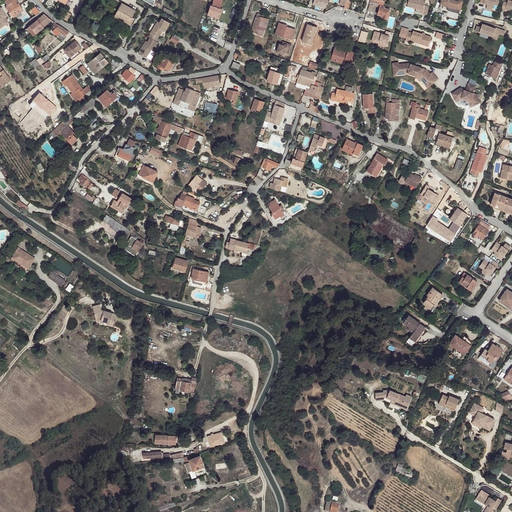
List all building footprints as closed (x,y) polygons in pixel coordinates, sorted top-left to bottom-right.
[(6,6),(13,17),(23,10),(16,0),(5,0),(5,1),(8,5),(6,6)] [(390,8),(383,5),(384,2),(381,1),(381,0),(370,0),(369,6),(368,10),(373,12),(375,6),(379,7),(377,14),(383,16),(382,18),(387,19),(390,8)] [(426,1),(422,0),(408,0),(407,6),(423,10),(422,14),(427,15),(429,6),(425,5),(426,1)] [(440,0),(440,5),(446,6),(460,10),(461,10),(463,0),(462,0),(440,0)] [(480,0),(480,3),(487,5),(487,7),(493,8),(494,4),(498,5),(499,0),(480,0)] [(504,1),(502,9),(505,10),(506,9),(511,11),(511,9),(511,8),(511,1),(508,0),(507,0),(507,2),(504,1)] [(122,3),(114,16),(115,16),(120,19),(130,25),(134,18),(132,17),(136,10),(122,3)] [(211,10),(209,9),(208,14),(218,18),(220,14),(221,14),(223,9),(219,8),(221,5),(214,3),(213,6),(211,10)] [(7,19),(9,17),(1,5),(0,5),(0,26),(8,21),(7,19)] [(40,11),(35,6),(29,11),(31,13),(33,12),(36,15),(40,12),(40,11)] [(68,11),(63,19),(67,21),(72,14),(68,11)] [(36,32),(51,20),(44,14),(27,28),(28,29),(25,32),(26,35),(30,32),(34,36),(37,33),(36,32)] [(259,18),(256,17),(253,29),(252,32),(257,34),(263,36),(265,30),(266,30),(269,20),(263,18),(260,17),(259,18)] [(138,52),(147,58),(152,50),(154,51),(159,43),(157,41),(163,30),(165,32),(170,23),(162,18),(159,22),(157,26),(155,25),(148,37),(150,37),(147,42),(145,40),(138,52)] [(37,33),(52,20),(51,20),(36,32),(37,33)] [(54,22),(52,25),(55,28),(52,32),(63,41),(66,37),(66,36),(69,32),(54,22)] [(296,28),(278,22),(275,33),(292,38),(296,28)] [(316,27),(308,24),(302,41),(311,44),(314,35),(313,35),(316,27)] [(481,27),(477,26),(475,31),(480,33),(481,32),(493,36),(494,33),(499,35),(499,34),(503,35),(505,31),(496,28),(483,24),(481,27)] [(402,27),(400,33),(407,36),(408,31),(409,30),(402,27)] [(368,33),(361,31),(359,37),(365,39),(368,33)] [(374,31),(372,39),(375,40),(375,39),(381,41),(381,46),(388,46),(388,41),(390,32),(386,31),(385,34),(374,31)] [(407,36),(400,33),(399,36),(406,38),(405,41),(410,43),(410,41),(428,46),(431,37),(425,35),(422,34),(413,31),(412,33),(408,31),(407,36)] [(180,37),(175,34),(174,37),(172,36),(170,40),(177,44),(180,37)] [(75,39),(63,49),(69,57),(82,48),(75,39)] [(39,48),(37,45),(37,44),(37,43),(33,46),(35,49),(33,51),(35,55),(42,50),(40,47),(39,48)] [(282,45),(279,44),(277,52),(284,54),(285,53),(288,54),(291,45),(288,43),(287,45),(284,44),(284,45),(282,45)] [(347,52),(334,48),(331,60),(342,63),(344,64),(343,65),(341,72),(348,74),(355,52),(348,49),(347,52)] [(152,50),(147,58),(151,60),(156,52),(152,50)] [(100,54),(88,64),(95,72),(107,62),(100,54)] [(174,62),(164,57),(160,65),(159,64),(158,67),(163,70),(164,67),(169,70),(174,62)] [(40,65),(37,60),(36,59),(31,62),(35,68),(40,65)] [(502,65),(503,63),(494,60),(493,65),(489,64),(485,73),(490,75),(490,76),(497,78),(502,65)] [(286,68),(290,69),(291,67),(296,68),(297,64),(289,61),(286,68)] [(310,61),(308,67),(316,70),(318,64),(310,61)] [(399,62),(392,63),(393,69),(399,69),(400,74),(405,73),(406,73),(408,73),(416,76),(421,78),(423,80),(427,77),(432,84),(438,78),(433,72),(430,74),(427,70),(408,63),(399,64),(399,62)] [(84,74),(88,72),(83,65),(79,68),(84,74)] [(271,66),(270,70),(267,81),(280,85),(283,74),(276,72),(277,68),(271,66)] [(301,69),(297,82),(298,83),(305,85),(311,87),(316,72),(313,71),(312,73),(306,71),(307,68),(303,67),(302,69),(301,69)] [(0,82),(3,86),(11,80),(3,69),(1,71),(0,70),(0,82)] [(127,71),(126,69),(121,75),(130,83),(135,76),(128,70),(127,71)] [(72,74),(62,82),(65,86),(67,85),(72,93),(70,94),(76,101),(78,100),(80,102),(85,98),(83,95),(90,91),(87,86),(82,90),(81,88),(82,88),(72,74)] [(218,75),(196,79),(196,84),(203,83),(203,88),(216,86),(215,78),(218,78),(218,75)] [(421,78),(416,76),(416,78),(420,79),(427,88),(432,84),(427,77),(423,80),(421,78)] [(312,84),(309,92),(315,94),(315,96),(320,98),(324,88),(320,86),(321,83),(318,82),(317,86),(312,84)] [(461,88),(456,91),(459,97),(461,98),(471,101),(471,102),(469,103),(471,107),(480,103),(477,95),(473,93),(476,86),(469,83),(466,90),(462,89),(461,88)] [(150,92),(154,95),(160,89),(156,85),(150,92)] [(330,100),(337,101),(338,98),(348,100),(353,101),(354,93),(351,92),(352,88),(351,88),(351,87),(346,86),(345,91),(337,89),(336,93),(332,92),(330,100)] [(179,88),(173,103),(194,111),(200,93),(186,88),(185,91),(184,91),(184,90),(179,88)] [(107,89),(98,97),(106,106),(113,100),(118,96),(114,91),(111,94),(107,89)] [(238,92),(229,90),(228,93),(226,92),(225,97),(227,98),(226,99),(233,100),(233,103),(235,104),(238,92)] [(306,91),(304,94),(308,96),(319,100),(320,98),(315,96),(315,94),(306,91)] [(459,97),(456,91),(452,94),(457,101),(460,99),(461,98),(459,97)] [(373,94),(363,94),(364,107),(368,107),(369,110),(369,113),(375,113),(375,107),(373,107),(373,94)] [(85,105),(90,110),(97,104),(96,103),(97,103),(93,98),(85,105)] [(264,102),(255,99),(251,111),(253,111),(254,108),(261,111),(264,102)] [(400,100),(392,99),(392,103),(387,102),(386,118),(389,118),(391,118),(391,120),(398,121),(399,113),(396,113),(396,109),(399,109),(400,100)] [(271,117),(266,116),(265,119),(270,121),(271,119),(280,121),(285,108),(284,108),(285,104),(276,100),(271,117)] [(415,117),(421,119),(421,118),(426,119),(428,111),(420,108),(421,105),(416,104),(417,103),(412,101),(410,106),(412,107),(409,118),(415,119),(415,117)] [(85,105),(81,108),(86,114),(90,111),(90,110),(85,105)] [(161,120),(162,118),(155,115),(152,122),(159,124),(161,120)] [(67,118),(53,130),(58,136),(61,133),(72,144),(78,139),(74,135),(73,134),(74,132),(68,126),(70,124),(71,122),(67,118)] [(168,123),(161,120),(159,124),(160,124),(158,128),(156,133),(157,134),(155,138),(165,142),(166,137),(167,137),(170,129),(181,133),(182,129),(171,124),(172,123),(169,122),(168,123)] [(435,128),(430,127),(427,136),(437,140),(436,143),(449,147),(451,141),(454,142),(455,138),(440,133),(442,126),(437,124),(435,128)] [(183,134),(182,134),(178,145),(191,150),(195,139),(197,140),(199,135),(185,130),(183,134)] [(314,134),(309,149),(314,151),(315,147),(316,144),(318,144),(322,146),(325,138),(314,134)] [(355,142),(347,138),(341,149),(352,154),(353,153),(358,155),(363,145),(357,142),(357,143),(355,142)] [(504,139),(500,145),(504,148),(507,143),(509,144),(511,141),(504,139)] [(133,147),(128,144),(126,144),(124,149),(118,147),(115,157),(124,161),(124,162),(128,164),(132,153),(133,153),(135,147),(133,147)] [(226,145),(224,149),(236,153),(237,149),(226,145)] [(161,150),(152,147),(150,152),(159,156),(161,150)] [(477,152),(477,151),(473,162),(475,163),(472,169),(471,169),(470,173),(478,175),(479,172),(481,172),(487,155),(485,154),(487,149),(479,147),(477,152)] [(290,167),(301,172),(305,162),(307,152),(296,148),(292,161),(290,167)] [(377,153),(366,171),(376,177),(384,165),(385,165),(388,160),(377,153)] [(276,167),(279,164),(265,158),(261,166),(270,170),(272,167),(271,166),(271,165),(276,167)] [(458,159),(454,169),(459,171),(462,161),(458,159)] [(67,167),(64,162),(56,168),(60,173),(67,167)] [(75,176),(78,169),(73,162),(67,167),(75,176)] [(158,172),(140,163),(135,173),(153,181),(158,172)] [(511,165),(504,164),(501,178),(508,179),(508,177),(511,177),(511,165)] [(376,177),(366,171),(366,172),(376,179),(385,165),(384,165),(376,177)] [(408,175),(403,173),(398,181),(403,184),(405,181),(411,185),(416,188),(422,177),(418,175),(417,176),(414,175),(410,172),(408,175)] [(87,179),(88,178),(82,173),(78,179),(81,181),(80,181),(90,189),(93,184),(87,179)] [(196,175),(188,185),(194,190),(197,187),(199,189),(201,187),(203,188),(207,183),(202,179),(202,180),(196,175)] [(280,180),(275,178),(273,183),(271,182),(269,188),(281,191),(282,186),(287,187),(289,179),(283,177),(282,179),(281,178),(280,180)] [(446,189),(440,184),(437,188),(443,193),(446,189)] [(175,205),(182,208),(183,205),(187,195),(188,192),(184,191),(183,194),(182,193),(180,198),(178,198),(177,200),(176,200),(175,205)] [(494,192),(490,204),(498,207),(511,212),(511,198),(511,200),(507,199),(508,197),(494,192)] [(120,217),(131,198),(122,193),(119,199),(120,200),(119,202),(117,201),(114,199),(108,209),(120,217)] [(194,198),(187,195),(183,205),(190,207),(192,208),(197,210),(200,202),(193,199),(194,198)] [(275,199),(267,204),(273,212),(271,213),(275,219),(280,216),(281,217),(285,215),(282,211),(284,210),(281,205),(279,206),(275,199)] [(18,200),(16,204),(25,210),(28,206),(18,200)] [(146,211),(149,205),(141,201),(138,206),(141,208),(139,210),(144,213),(145,210),(146,211)] [(457,208),(450,218),(460,225),(467,214),(457,208)] [(184,221),(166,215),(164,221),(183,227),(184,221)] [(111,217),(107,223),(112,226),(111,228),(126,238),(131,231),(111,217)] [(194,236),(197,226),(199,221),(190,218),(188,224),(185,234),(194,237),(194,236)] [(481,221),(479,224),(488,229),(490,226),(481,221)] [(479,224),(472,235),(476,238),(477,236),(482,240),(489,230),(488,229),(479,224)] [(132,241),(129,245),(126,244),(123,248),(126,250),(128,246),(138,252),(144,242),(140,240),(139,241),(131,236),(129,239),(132,241)] [(234,249),(237,240),(232,239),(230,239),(230,243),(227,242),(225,247),(226,247),(228,247),(228,248),(234,249)] [(237,240),(234,249),(247,253),(249,248),(254,249),(255,245),(247,243),(247,242),(246,241),(246,242),(237,240)] [(496,240),(489,250),(501,259),(508,249),(496,240)] [(128,246),(126,250),(127,250),(135,256),(138,252),(128,246)] [(18,247),(12,258),(28,268),(35,258),(18,247)] [(176,258),(173,267),(185,271),(188,261),(176,258)] [(479,267),(482,268),(481,272),(490,276),(496,264),(483,258),(479,267)] [(194,268),(191,278),(207,282),(209,272),(194,268)] [(66,280),(52,271),(48,277),(62,286),(66,280)] [(462,276),(458,281),(471,290),(477,281),(464,272),(462,276)] [(428,296),(423,303),(431,308),(442,294),(433,287),(427,295),(428,296)] [(511,291),(507,289),(499,301),(511,309),(511,291)] [(100,304),(93,306),(96,321),(101,320),(108,322),(107,324),(113,326),(117,314),(101,309),(100,304)] [(426,327),(408,315),(403,323),(409,327),(407,329),(413,333),(409,338),(414,341),(417,343),(425,332),(423,330),(426,327)] [(465,341),(455,334),(449,344),(465,355),(471,345),(465,341)] [(487,345),(480,355),(484,358),(485,357),(487,359),(486,360),(490,363),(493,359),(496,361),(503,350),(500,348),(501,347),(497,345),(496,345),(492,343),(490,347),(487,345)] [(484,358),(480,355),(478,359),(488,366),(490,363),(486,360),(487,359),(485,357),(484,358)] [(183,379),(177,378),(175,389),(176,389),(175,392),(179,393),(180,390),(191,392),(190,395),(194,396),(195,393),(194,393),(197,378),(192,377),(191,382),(182,381),(183,379)] [(383,392),(375,393),(376,400),(384,399),(401,407),(402,405),(407,408),(412,397),(406,394),(405,396),(390,390),(383,390),(383,392)] [(500,395),(505,401),(511,398),(511,396),(508,391),(500,395)] [(438,404),(445,407),(446,404),(455,408),(459,399),(449,395),(449,397),(443,394),(438,404)] [(469,412),(476,416),(473,420),(482,425),(482,426),(489,430),(495,419),(481,413),(480,412),(483,407),(474,403),(469,412)] [(482,425),(473,420),(470,426),(479,431),(482,426),(482,425)] [(219,439),(209,441),(210,446),(225,442),(222,432),(217,433),(219,439)] [(217,433),(208,436),(209,441),(219,439),(217,433)] [(176,436),(156,435),(155,444),(174,444),(174,438),(176,438),(176,436)] [(501,457),(511,459),(511,458),(511,443),(511,444),(506,442),(505,447),(511,449),(511,453),(502,451),(501,457)] [(171,459),(183,457),(183,452),(170,455),(170,454),(164,454),(164,452),(162,452),(162,451),(143,453),(143,458),(162,457),(162,460),(171,459)] [(183,457),(171,459),(172,463),(179,462),(184,461),(190,460),(190,462),(193,470),(194,470),(195,473),(204,470),(203,467),(204,466),(200,456),(189,460),(189,456),(183,457)] [(190,462),(185,463),(188,472),(193,470),(190,462)] [(403,465),(398,463),(396,469),(400,471),(399,474),(411,479),(414,472),(402,467),(403,465)] [(482,490),(477,497),(486,502),(485,504),(488,505),(485,510),(487,511),(485,511),(491,511),(493,510),(494,508),(496,509),(502,500),(498,498),(496,501),(490,497),(491,495),(482,490)] [(174,503),(156,508),(157,511),(158,511),(175,507),(174,503)] [(340,505),(332,503),(330,511),(337,511),(338,511),(340,505)]
